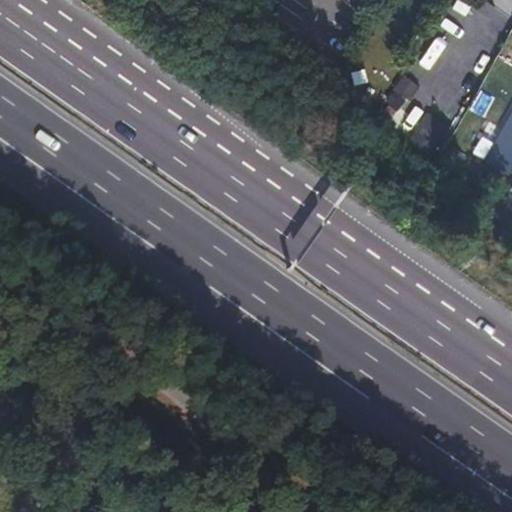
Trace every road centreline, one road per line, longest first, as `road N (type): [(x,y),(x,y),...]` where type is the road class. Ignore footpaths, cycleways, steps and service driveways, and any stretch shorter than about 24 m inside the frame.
road 1 (motorway): [(511,360),(0,1)]
road 2 (motorway): [(0,107),(511,466)]
road 3 (unclassified): [(24,511),(105,356),(300,511)]
